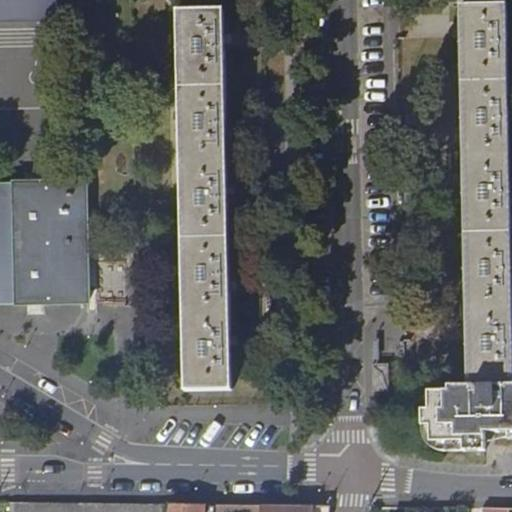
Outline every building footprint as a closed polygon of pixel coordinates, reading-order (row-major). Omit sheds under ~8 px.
[(0,0),(0,19),(57,18),(56,0),(0,0)] [(511,433),(511,206),(509,1),(463,1),(471,389),(452,389),(452,395),(431,395),(432,412),(424,413),(424,429),(432,429),(433,444),(465,444),(465,449),(487,448),(487,429),(496,428),(496,434),(511,433)] [(224,4),(181,4),(188,381),(231,380),(224,4)] [(295,173),(295,124),(270,124),(271,173),(295,173)] [(0,303),(44,304),(87,303),(85,178),(0,180),(0,303)] [(375,366),(375,388),(387,388),(386,366),(375,366)] [(167,511),(168,504),(9,502),(9,511),(167,511)]
